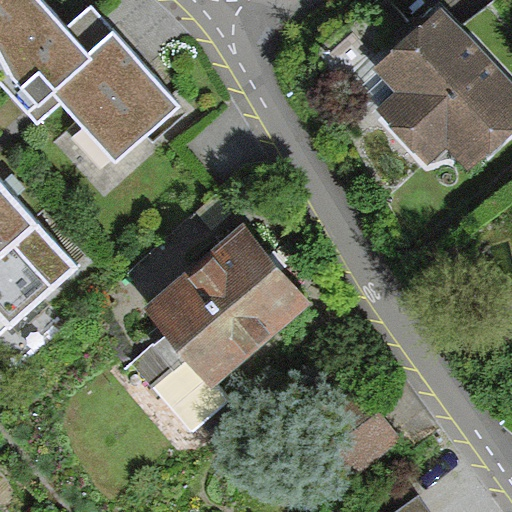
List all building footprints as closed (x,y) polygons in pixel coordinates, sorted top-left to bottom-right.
[(119,159),(181,104),(115,31),(90,53),(42,0),(0,0),(0,72),(35,111),(57,91),(119,159)] [(462,161),(511,116),(511,94),(438,12),(373,69),(400,99),(385,111),(423,153),(441,137),(462,161)] [(59,261),(0,191),(0,308),(1,310),(59,261)] [(161,330),(204,380),(301,300),(242,229),(144,310),(161,330)] [(341,478),(392,443),(354,388),(319,413),(337,438),(321,449),(341,478)]
